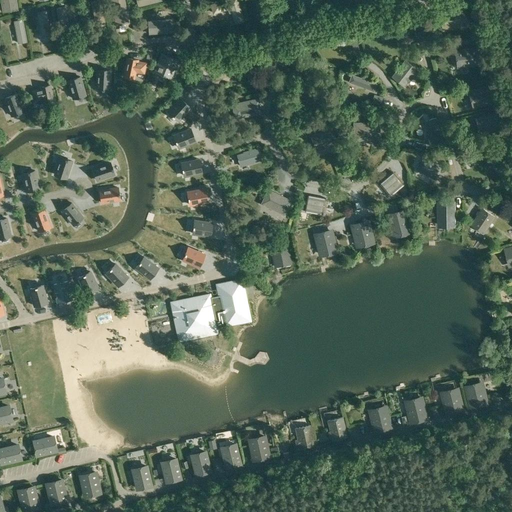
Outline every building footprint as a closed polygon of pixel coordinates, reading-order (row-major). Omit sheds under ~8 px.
[(18,10),(16,0),(0,0),(2,12),(18,10)] [(106,25),(101,0),(96,0),(91,1),(96,27),(106,25)] [(129,22),(125,0),(111,0),(115,24),(129,22)] [(230,7),(235,23),(243,20),(236,0),(229,0),(211,6),(213,13),(230,7)] [(56,7),(60,33),(69,31),(65,6),(56,7)] [(47,10),(36,11),(41,37),(51,36),(47,10)] [(438,15),(443,31),(463,26),(459,10),(438,15)] [(174,18),(148,20),(148,34),(175,32),(174,18)] [(23,19),(14,20),(18,43),(26,41),(23,19)] [(396,29),(399,44),(407,42),(402,20),(377,26),(379,33),(396,29)] [(324,42),(348,37),(346,27),(321,33),(324,42)] [(276,47),(281,60),(298,53),(293,40),(276,47)] [(476,48),(456,51),(458,66),(478,63),(476,48)] [(175,62),(162,57),(156,73),(169,78),(171,71),(172,72),(174,67),(173,67),(175,62)] [(144,63),(137,62),(137,60),(127,58),(123,77),(133,79),(135,72),(142,73),(144,63)] [(208,61),(212,82),(228,79),(224,58),(208,61)] [(405,86),(418,69),(405,59),(392,76),(405,86)] [(109,91),(110,70),(96,70),(94,90),(109,91)] [(376,83),(352,74),(350,82),(373,91),(376,83)] [(66,80),(71,100),(85,96),(79,76),(66,80)] [(39,87),(39,88),(31,90),(34,101),(42,99),(43,107),(55,104),(50,85),(39,87)] [(300,97),(318,107),(325,95),(307,85),(300,97)] [(489,86),(470,91),(474,106),(493,101),(489,86)] [(182,91),(170,105),(180,113),(192,99),(182,91)] [(24,112),(17,93),(4,98),(11,117),(24,112)] [(233,104),(236,117),(260,112),(257,99),(233,104)] [(497,114),(477,119),(481,134),(500,129),(497,114)] [(422,120),(430,147),(444,143),(436,116),(422,120)] [(354,123),(355,139),(380,137),(378,121),(354,123)] [(316,151),(338,142),(331,124),(309,132),(316,151)] [(196,128),(179,134),(184,146),(200,140),(196,128)] [(462,153),(464,160),(473,158),(473,159),(489,155),(487,146),(462,153)] [(238,161),(239,161),(240,166),(262,160),(258,148),(237,154),(238,159),(237,159),(238,161)] [(417,169),(435,179),(442,166),(424,156),(417,169)] [(60,157),(54,174),(66,178),(72,161),(67,159),(67,158),(65,158),(65,159),(60,157)] [(198,159),(180,162),(182,175),(200,171),(198,159)] [(114,174),(112,169),(113,169),(113,167),(112,167),(110,162),(93,168),(97,180),(114,174)] [(28,172),(23,174),(27,191),(39,188),(35,171),(30,172),(30,171),(28,171),(28,172)] [(394,171),(380,183),(390,194),(403,183),(394,171)] [(117,187),(100,190),(102,203),(120,200),(119,195),(120,194),(119,192),(118,192),(117,187)] [(261,204),(284,215),(291,200),(268,189),(261,204)] [(184,193),(186,205),(204,202),(202,190),(184,193)] [(308,197),(305,211),(321,214),(324,200),(308,197)] [(73,225),(77,222),(78,222),(80,221),(79,220),(83,217),(72,203),(62,211),(73,225)] [(438,203),(438,224),(453,224),(453,203),(438,203)] [(470,225),(483,233),(494,217),(482,208),(470,225)] [(45,228),(50,227),(44,210),(32,214),(38,231),(43,229),(44,230),(46,229),(45,228)] [(389,215),(394,234),(408,230),(403,211),(389,215)] [(192,217),(190,230),(208,231),(209,218),(192,217)] [(353,225),(357,245),(372,241),(367,222),(353,225)] [(316,234),(321,254),(335,250),(330,231),(316,234)] [(271,245),(275,265),(290,262),(286,242),(271,245)] [(511,246),(503,249),(509,268),(511,267),(511,246)] [(202,255),(186,248),(182,260),(198,267),(202,255)] [(142,261),(134,269),(150,283),(158,273),(142,261)] [(118,268),(107,274),(119,289),(130,282),(118,268)] [(91,277),(80,280),(84,297),(96,294),(91,277)] [(210,297),(210,294),(197,296),(198,300),(194,301),(194,297),(171,302),(179,341),(218,333),(217,328),(226,326),(226,324),(250,319),(241,280),(217,285),(219,295),(210,297)] [(58,302),(71,299),(67,281),(53,284),(58,302)] [(84,335),(76,337),(79,351),(88,349),(84,335)] [(21,340),(11,343),(15,354),(25,351),(21,340)] [(463,386),(469,410),(489,405),(483,380),(463,386)] [(439,391),(444,415),(465,410),(459,386),(439,391)] [(403,400),(409,424),(428,419),(423,395),(403,400)] [(367,409),(373,433),(392,428),(386,404),(367,409)] [(8,406),(0,407),(0,421),(11,419),(8,406)] [(328,420),(332,440),(347,436),(342,417),(328,420)] [(295,428),(300,448),(315,444),(310,425),(295,428)] [(247,438),(252,462),(271,458),(266,434),(247,438)] [(56,450),(52,436),(34,441),(37,454),(56,450)] [(235,444),(221,447),(226,466),(240,462),(235,444)] [(0,454),(2,463),(20,458),(17,445),(0,448),(0,454)] [(189,454),(195,476),(212,471),(206,449),(189,454)] [(165,483),(182,479),(177,457),(160,461),(165,483)] [(130,468),(135,490),(153,485),(148,464),(130,468)] [(78,474),(83,498),(102,494),(97,470),(78,474)] [(44,482),(50,506),(69,501),(63,477),(44,482)] [(16,489),(21,511),(24,511),(41,508),(35,484),(16,489)]
